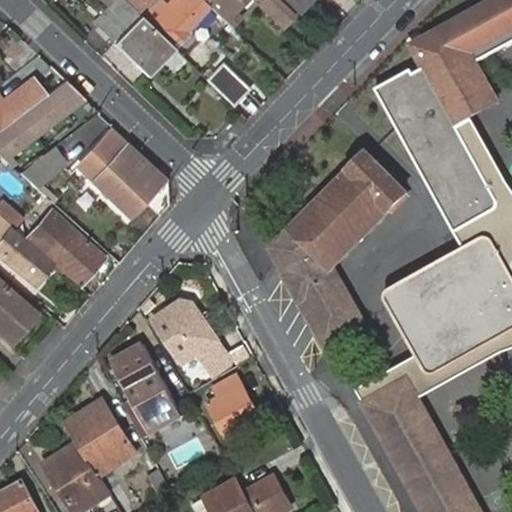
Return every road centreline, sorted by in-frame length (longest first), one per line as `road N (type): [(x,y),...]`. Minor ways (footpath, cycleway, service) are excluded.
road 1 (residential): [(371,511),(214,234),(209,193)]
road 2 (tertiary): [(0,431),(209,193)]
road 3 (residential): [(20,0),(209,193)]
road 4 (tertiary): [(209,193),(395,0)]
